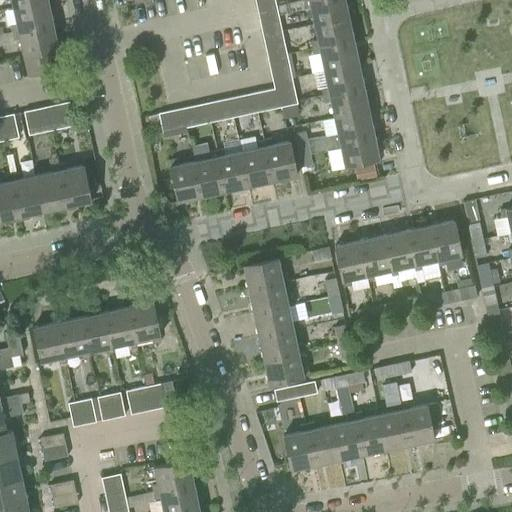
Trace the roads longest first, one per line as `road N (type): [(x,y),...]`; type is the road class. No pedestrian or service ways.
road 1 (residential): [(172,235),(412,189)]
road 2 (residential): [(482,484),(452,337),(383,351)]
road 3 (residential): [(226,407),(106,436),(86,453),(92,511)]
road 4 (residential): [(412,189),(379,8)]
road 5 (residential): [(226,407),(172,235)]
road 6 (residential): [(142,233),(106,78)]
road 7 (residential): [(0,264),(142,233)]
